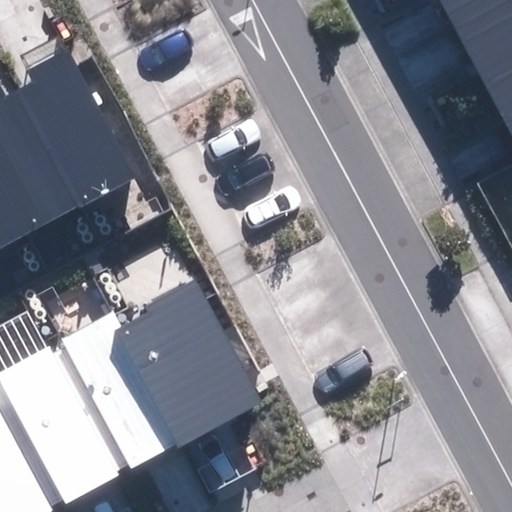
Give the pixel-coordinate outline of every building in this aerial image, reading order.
[(446,0),(455,17),(486,0),(446,0)] [(511,0),(486,0),(455,17),(487,75),(511,61),(511,0)] [(72,53),(20,81),(83,197),(135,169),(72,53)] [(511,61),(487,75),(511,120),(511,61)] [(20,81),(0,91),(0,168),(30,225),(83,197),(20,81)] [(0,168),(0,241),(30,225),(0,168)] [(199,280),(116,324),(175,432),(178,437),(260,393),(199,280)] [(111,466),(175,432),(116,324),(109,310),(45,344),(111,466)] [(0,412),(47,501),(111,466),(45,344),(0,367),(0,412)] [(0,511),(25,511),(47,501),(0,412),(0,511)]
